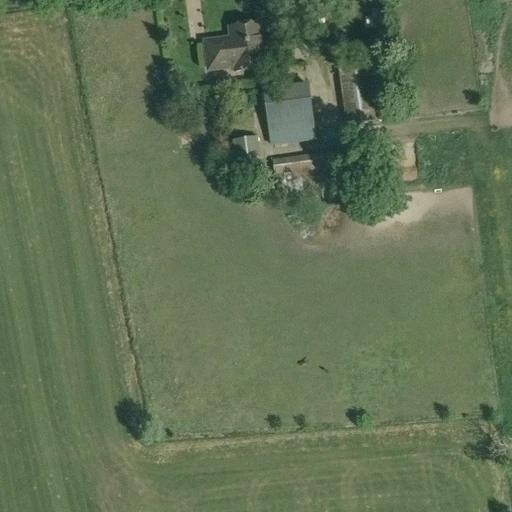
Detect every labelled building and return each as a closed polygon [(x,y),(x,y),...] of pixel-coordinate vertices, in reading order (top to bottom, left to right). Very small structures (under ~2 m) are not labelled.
[(233,29),(234,41),(208,44),(211,72),(238,69),(238,74),(268,70),(262,25),(233,29)] [(342,71),(350,127),(394,121),(386,65),(342,71)] [(267,91),(274,147),(317,141),(315,122),(310,85),(267,91)] [(263,171),(259,139),(235,142),(239,174),(263,171)] [(302,178),(342,172),(339,154),(275,163),(280,197),(304,194),(302,178)]
